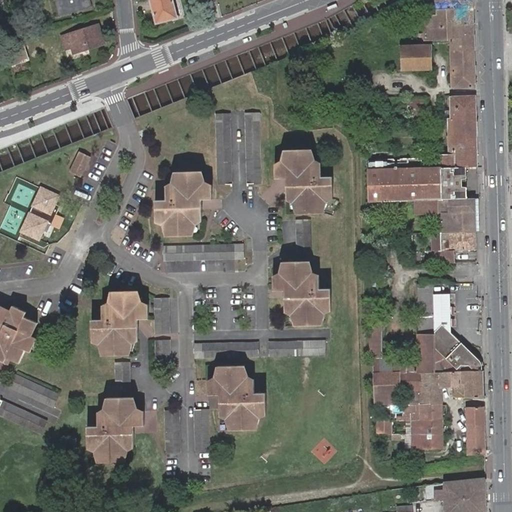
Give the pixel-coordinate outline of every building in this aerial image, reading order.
[(54,0),(58,14),(63,13),(60,0),(54,0)] [(60,0),(63,13),(89,7),(87,0),(60,0)] [(171,0),(148,0),(155,25),(177,20),(171,0)] [(74,54),(104,44),(98,26),(61,37),(65,50),(72,48),(74,54)] [(28,60),(22,39),(3,45),(8,66),(28,60)] [(430,69),(430,45),(400,46),(401,70),(430,69)] [(317,89),(304,89),(304,104),(317,103),(317,89)] [(476,128),(475,95),(451,96),(451,100),(452,119),(448,119),(449,129),(476,128)] [(408,109),(426,109),(426,98),(408,98),(408,109)] [(244,114),(245,185),(260,185),(258,113),(244,114)] [(230,186),(228,114),(215,115),(216,186),(230,186)] [(453,138),(476,137),(476,128),(449,129),(449,134),(453,134),(453,138)] [(477,166),(476,137),(453,138),(449,138),(449,155),(442,156),(442,168),(466,167),(477,166)] [(301,195),(302,151),(285,151),(285,165),(279,165),(273,166),(274,180),(285,180),(286,200),(301,195)] [(308,151),(302,151),(301,195),(301,214),(320,214),(320,201),(326,201),(331,201),(331,177),(320,178),(320,164),(315,165),(309,165),(308,151)] [(78,152),(69,172),(81,177),(90,157),(78,152)] [(365,162),(365,171),(368,171),(397,170),(402,169),(402,165),(416,165),(416,160),(404,161),(365,162)] [(468,198),(466,167),(442,168),(441,168),(439,168),(432,168),(430,168),(416,169),(402,169),(397,170),(368,171),(365,171),(366,190),(367,203),(400,201),(417,200),(468,198)] [(166,234),(189,227),(189,222),(195,222),(200,222),(199,200),(211,200),(210,186),(205,186),(198,186),(198,171),(175,172),(175,186),(169,186),(164,186),(165,201),(153,201),(154,223),(159,223),(166,223),(166,234)] [(32,214),(29,213),(21,231),(38,240),(41,231),(46,233),(58,206),(53,204),(57,196),(40,188),(32,205),(35,207),(32,214)] [(301,214),(301,195),(286,200),(286,202),(291,202),(297,201),(297,214),(301,214)] [(475,198),(468,198),(417,200),(417,213),(432,213),(432,208),(442,208),(443,213),(443,232),(451,232),(476,231),(475,212),(475,198)] [(309,255),(309,236),(301,236),(301,221),(294,221),(295,256),(309,255)] [(189,237),(189,227),(166,234),(166,237),(189,237)] [(476,249),(476,231),(451,232),(443,232),(441,232),(441,251),(433,251),(430,251),(431,263),(454,262),(454,250),(476,249)] [(441,251),(441,232),(432,232),(433,251),(441,251)] [(163,261),(234,260),(233,245),(163,247),(163,261)] [(284,277),(278,277),(273,277),(273,291),(285,291),(285,313),(290,313),(296,313),(297,326),(320,326),(320,312),(326,312),(331,312),(330,290),(320,290),(319,276),(314,276),(307,276),(307,262),(284,262),(284,277)] [(419,372),(434,371),(434,348),(433,293),(433,284),(418,284),(419,358),(373,359),(375,405),(399,403),(398,389),(419,388),(419,372)] [(126,341),(133,341),(137,341),(136,318),(147,318),(147,304),(141,304),(134,305),(134,291),(111,291),(112,305),(105,305),(100,305),(101,319),(90,320),(91,342),(97,342),(103,342),(104,356),(126,355),(126,341)] [(464,371),(482,371),(482,364),(478,360),(451,333),(451,293),(433,293),(434,348),(456,369),(460,366),(464,371)] [(169,333),(168,298),(154,298),(154,333),(169,333)] [(16,314),(18,308),(12,306),(10,311),(0,306),(0,361),(3,363),(6,357),(18,364),(25,350),(28,343),(33,345),(36,339),(31,336),(37,323),(24,317),(16,314)] [(26,312),(18,308),(16,314),(24,317),(26,312)] [(371,322),(372,357),(382,356),(381,322),(371,322)] [(170,368),(169,340),(155,340),(156,369),(170,368)] [(269,356),(327,355),(326,341),(269,342),(269,356)] [(29,352),(33,345),(28,343),(25,350),(29,352)] [(259,343),(202,344),(203,358),(259,357),(259,343)] [(129,390),(128,362),(115,362),(115,390),(129,390)] [(254,379),(249,379),(242,379),(241,365),(219,366),(219,380),(213,380),(208,380),(208,394),(219,394),(220,416),(225,416),(231,416),(232,429),(255,429),(254,415),(261,415),(266,415),(266,392),(254,392),(254,379)] [(455,397),(483,398),(482,371),(464,371),(434,371),(419,372),(419,388),(420,393),(404,393),(404,403),(411,403),(441,402),(441,385),(455,386),(455,397)] [(58,395),(13,374),(7,387),(53,408),(58,395)] [(122,447),(128,447),(133,447),(132,425),(144,425),(144,410),(138,410),(131,411),(130,397),(108,397),(108,411),(102,411),(97,411),(98,433),(87,433),(87,448),(92,448),(99,448),(99,462),(123,462),(122,447)] [(0,403),(0,415),(40,434),(46,421),(2,401),(0,403)] [(442,408),(441,402),(411,403),(411,410),(411,418),(442,417),(442,408)] [(467,422),(484,421),(483,407),(481,407),(467,408),(467,422)] [(195,410),(195,452),(210,451),(209,409),(195,410)] [(181,452),(180,410),(165,410),(166,453),(181,452)] [(443,431),(442,417),(411,418),(411,432),(443,431)] [(384,419),(375,419),(376,433),(384,433),(384,419)] [(484,436),(484,421),(467,422),(467,437),(484,436)] [(443,431),(411,432),(411,448),(422,448),(443,448),(443,431)] [(484,453),(484,436),(467,437),(467,443),(468,454),(484,453)] [(485,511),(484,480),(444,485),(436,486),(424,486),(426,503),(434,502),(436,500),(446,500),(445,511),(485,511)]
